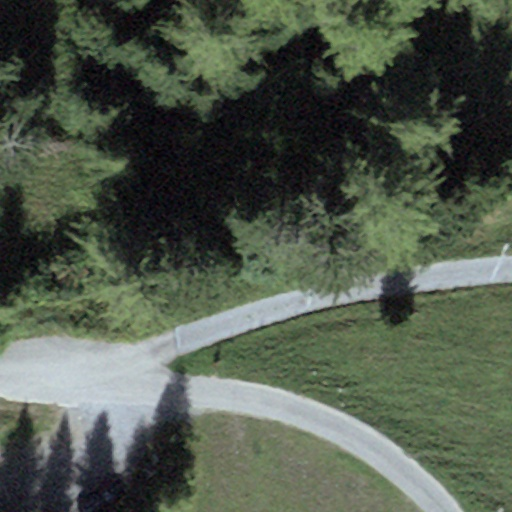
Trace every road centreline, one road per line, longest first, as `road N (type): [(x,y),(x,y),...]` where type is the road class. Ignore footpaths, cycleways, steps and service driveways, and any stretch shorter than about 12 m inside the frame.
road 1 (unclassified): [(75,377),(247,315),(511,270)]
road 2 (unclassified): [(75,377),(201,391),(343,436),(438,511)]
